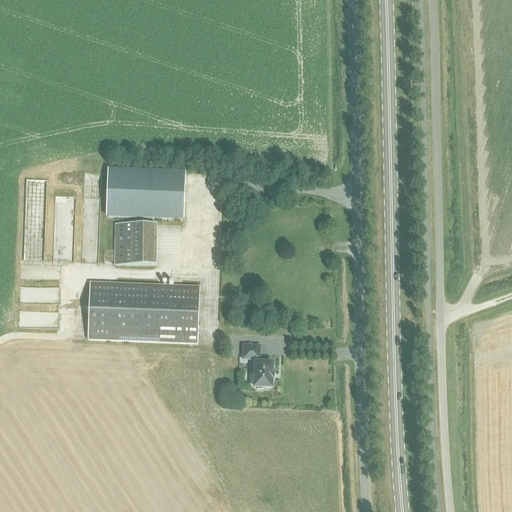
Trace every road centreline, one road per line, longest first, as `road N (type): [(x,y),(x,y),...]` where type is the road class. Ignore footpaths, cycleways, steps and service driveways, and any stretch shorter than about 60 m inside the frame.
road 1 (secondary): [(402,511),(385,0)]
road 2 (unclassified): [(432,0),(449,511)]
road 3 (unclassified): [(366,511),(351,0)]
